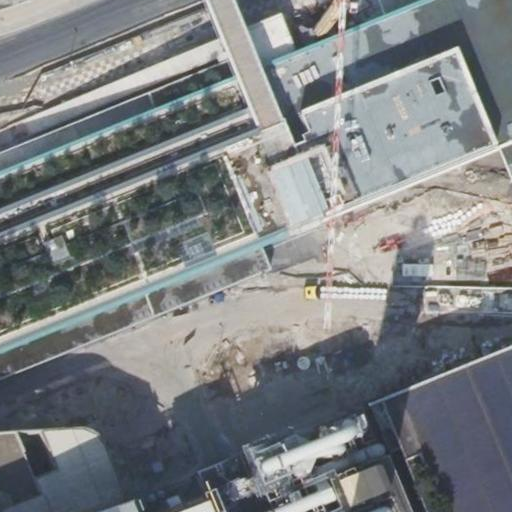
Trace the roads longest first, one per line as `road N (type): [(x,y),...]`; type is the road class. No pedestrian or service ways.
road 1 (primary): [(0,69),(172,0)]
road 2 (primary): [(114,0),(0,46)]
